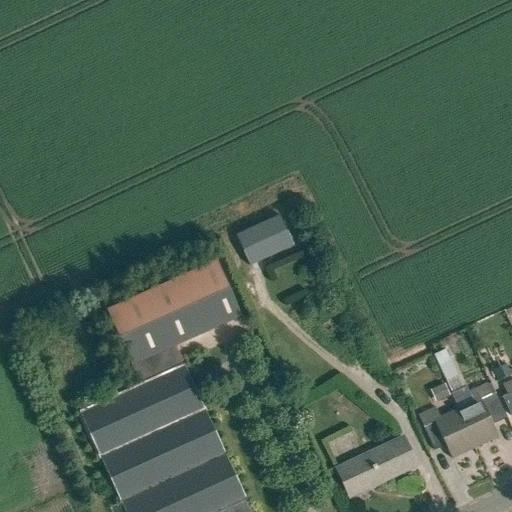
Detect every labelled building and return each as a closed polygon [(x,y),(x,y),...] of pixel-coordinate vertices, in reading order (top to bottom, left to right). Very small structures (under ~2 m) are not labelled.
[(238,237),(251,266),(295,246),(282,217),(238,237)] [(106,312),(139,385),(79,412),(125,511),(251,511),(183,364),(176,367),(168,350),(241,317),(216,262),(106,312)] [(449,378),(464,372),(461,365),(473,360),(466,341),(439,350),(449,378)] [(511,394),(511,381),(502,386),(507,397),(511,394)] [(457,411),(475,449),(498,438),(492,426),(507,419),(496,395),(492,397),(486,385),(469,393),(474,403),(457,411)] [(445,447),(451,460),(475,449),(457,411),(440,418),(435,409),(418,417),(434,452),(445,447)] [(334,449),(352,444),(349,432),(330,437),(334,449)] [(337,470),(350,498),(416,466),(403,438),(337,470)]
